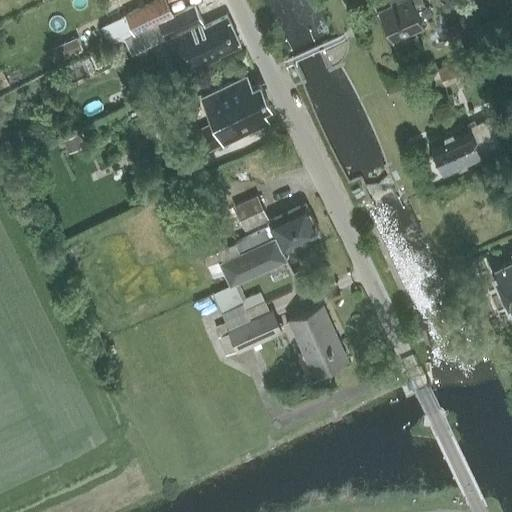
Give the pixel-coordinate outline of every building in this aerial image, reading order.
[(167,0),(155,0),(126,14),(135,34),(174,15),(167,0)] [(378,12),(391,40),(423,26),(415,8),(424,4),(422,0),(389,0),(392,6),(378,12)] [(222,60),(220,55),(241,45),(227,16),(206,26),(195,6),(174,15),(135,34),(143,51),(167,40),(171,49),(184,77),(222,60)] [(55,47),(56,49),(52,51),(56,60),(61,58),(61,59),(83,49),(77,37),(55,47)] [(445,84),(477,69),(469,54),(438,68),(445,84)] [(0,87),(8,84),(1,68),(0,68),(0,87)] [(245,76),(202,98),(214,121),(194,132),(205,155),(225,145),(224,143),(268,122),(262,109),(269,106),(259,84),(252,88),(245,76)] [(468,128),(466,124),(428,142),(436,159),(494,132),(493,129),(500,126),(495,115),(488,119),(468,128)] [(494,132),(436,159),(443,173),(481,156),(480,154),(500,144),(494,132)] [(85,145),(79,133),(63,141),(69,153),(85,145)] [(196,164),(169,177),(153,184),(154,187),(136,195),(141,204),(201,177),(196,164)] [(258,195),(235,206),(247,231),(270,220),(258,195)] [(287,259),(283,251),(320,233),(306,203),(268,221),(275,236),(270,238),(265,229),(216,252),(232,285),(287,259)] [(511,312),(511,311),(511,252),(511,253),(511,260),(491,269),(511,312)] [(289,320),(314,375),(347,360),(322,305),(289,320)] [(228,328),(238,352),(284,332),(273,308),(228,328)]
